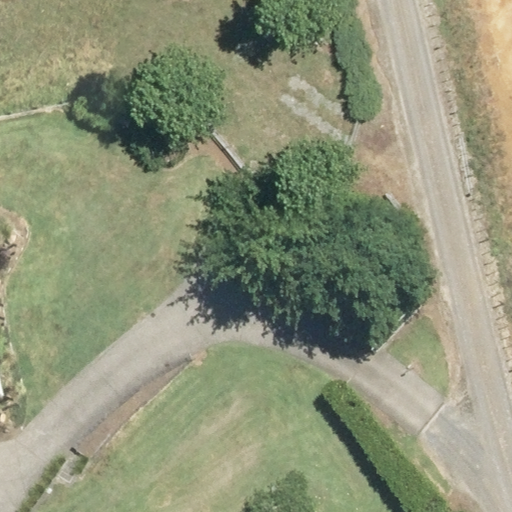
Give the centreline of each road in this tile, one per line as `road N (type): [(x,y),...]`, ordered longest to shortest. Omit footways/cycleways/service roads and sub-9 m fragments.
road 1 (unclassified): [(393,0),(510,511)]
road 2 (unknown): [(462,511),(272,358),(206,344),(154,359),(56,408)]
